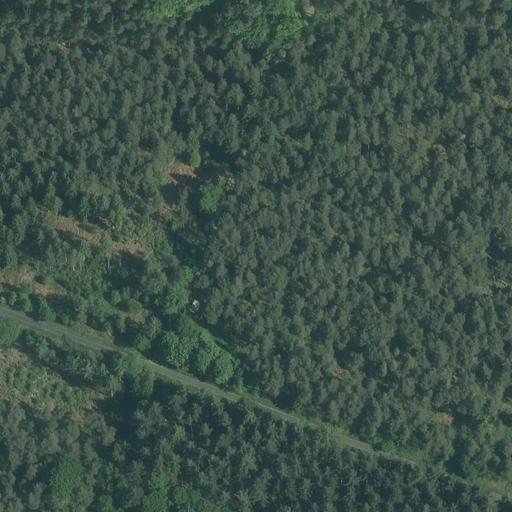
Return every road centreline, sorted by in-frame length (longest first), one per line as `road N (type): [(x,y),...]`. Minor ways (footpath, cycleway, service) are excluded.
road 1 (track): [(301,0),(153,369)]
road 2 (track): [(511,503),(189,382)]
road 3 (track): [(153,369),(0,311)]
road 4 (track): [(100,511),(125,450),(189,382)]
